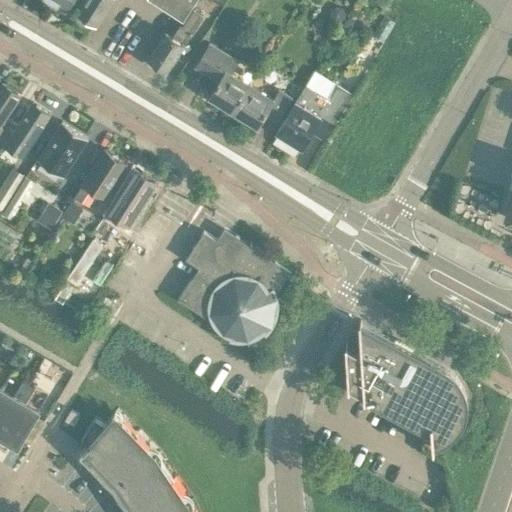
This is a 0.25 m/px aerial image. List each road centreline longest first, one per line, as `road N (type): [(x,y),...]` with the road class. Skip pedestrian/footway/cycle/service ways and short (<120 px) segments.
road 1 (tertiary): [(386,236),(0,8)]
road 2 (tertiary): [(0,26),(371,258)]
road 3 (unclassified): [(292,511),(291,398),(371,258)]
road 4 (residential): [(402,207),(511,23)]
road 5 (tertiary): [(371,258),(511,335)]
road 6 (tertiary): [(511,301),(386,236)]
